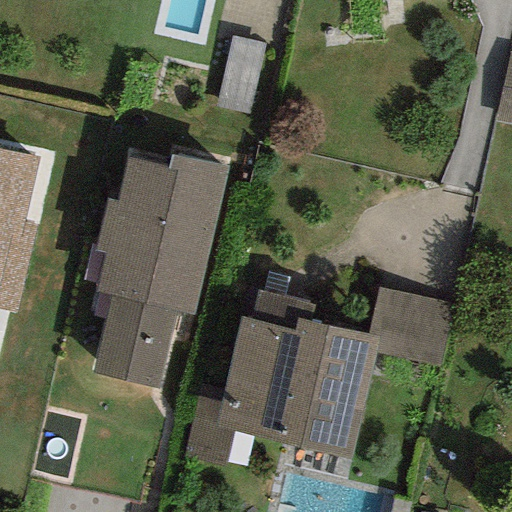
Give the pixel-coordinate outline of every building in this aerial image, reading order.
[(511,64),(504,63),(492,127),(511,130),(511,64)] [(37,158),(0,149),(0,308),(5,310),(15,312),(34,227),(22,224),(37,158)] [(226,186),(123,163),(91,301),(112,306),(96,376),(154,390),(171,316),(195,322),(226,186)] [(223,391),(200,385),(184,454),(220,462),(228,429),(350,458),(375,353),(378,338),(365,335),(313,322),(318,302),(258,287),(250,321),(240,318),(223,391)] [(451,304),(375,289),(365,335),(378,338),(375,353),(438,366),(451,304)]
